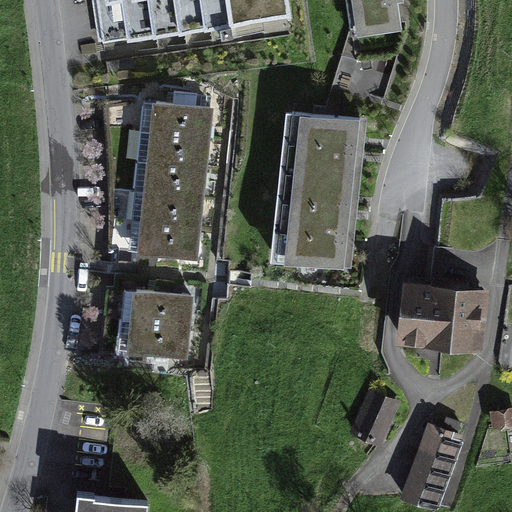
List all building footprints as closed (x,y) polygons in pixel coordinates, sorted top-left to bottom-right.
[(295,0),(94,0),(100,40),(297,14),(295,0)] [(358,0),(364,35),(407,28),(403,4),(411,3),(410,0),(358,0)] [(226,107),(151,99),(134,253),(209,261),(226,107)] [(366,119),(306,113),(290,264),(350,270),(353,240),(356,206),(360,166),(364,138),(366,119)] [(293,130),(281,130),(274,254),(286,255),(293,130)] [(480,344),(484,280),(447,277),(446,292),(404,289),(401,332),(444,335),(444,342),(480,344)] [(211,296),(142,290),(136,358),(205,363),(211,296)] [(404,392),(374,379),(353,427),(384,441),(404,392)] [(471,434),(435,422),(411,494),(447,507),(471,434)] [(156,511),(158,500),(91,493),(89,511),(156,511)]
